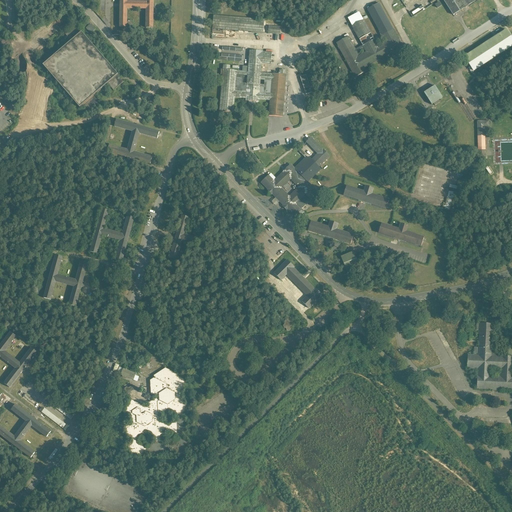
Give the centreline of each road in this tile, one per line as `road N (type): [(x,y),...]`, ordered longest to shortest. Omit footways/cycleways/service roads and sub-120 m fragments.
road 1 (track): [(511,485),(352,328),(165,511)]
road 2 (residential): [(6,511),(60,452),(101,387),(174,150),(194,137)]
road 3 (tertiary): [(194,137),(332,284),(360,299),(400,300)]
road 4 (residential): [(400,316),(399,341),(411,366),(500,458)]
road 5 (tertiary): [(196,0),(186,107),(194,137)]
